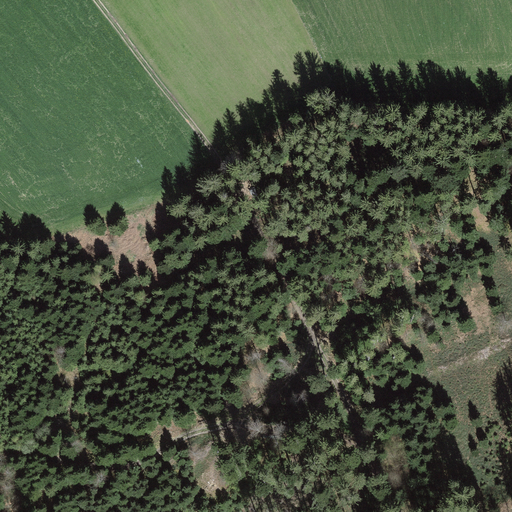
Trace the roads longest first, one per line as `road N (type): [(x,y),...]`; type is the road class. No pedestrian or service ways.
road 1 (track): [(405,511),(326,341),(251,208),(94,0)]
road 2 (track): [(0,456),(97,468),(214,431),(278,426),(367,439)]
